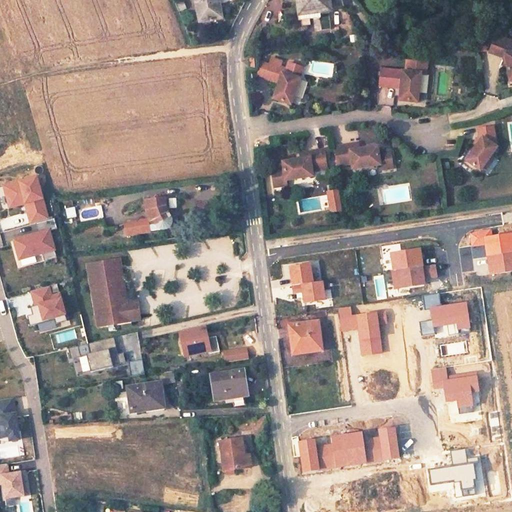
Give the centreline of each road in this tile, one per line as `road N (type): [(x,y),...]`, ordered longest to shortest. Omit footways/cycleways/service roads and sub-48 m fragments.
road 1 (residential): [(255,0),(234,66),(291,511)]
road 2 (track): [(234,47),(0,87)]
